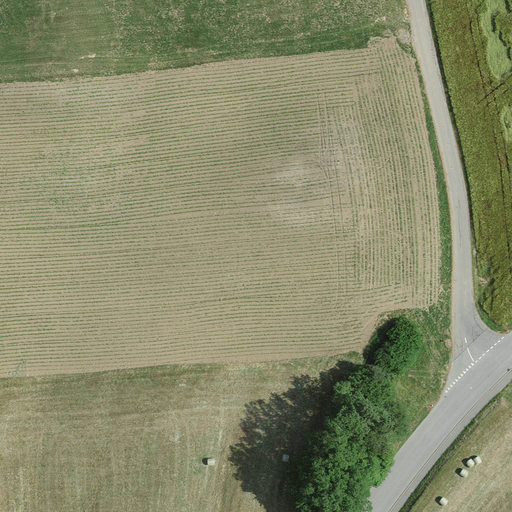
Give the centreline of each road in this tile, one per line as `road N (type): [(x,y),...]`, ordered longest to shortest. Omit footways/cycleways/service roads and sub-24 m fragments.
road 1 (residential): [(485,376),(465,318),(462,199),(416,0)]
road 2 (tertiary): [(485,376),(372,511)]
